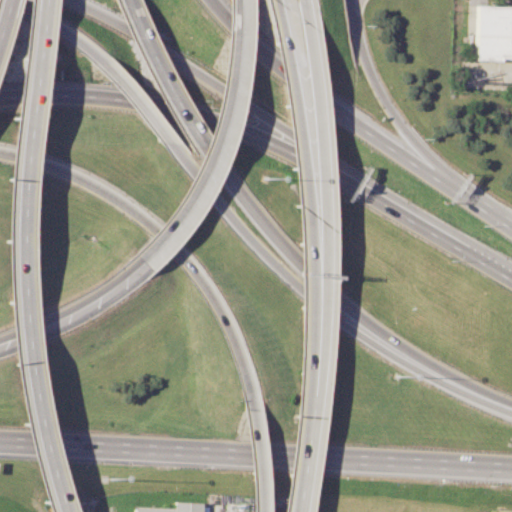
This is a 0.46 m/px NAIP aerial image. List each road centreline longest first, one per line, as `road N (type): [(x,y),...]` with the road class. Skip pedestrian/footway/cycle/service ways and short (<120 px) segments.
road 1 (motorway): [(41,0),(18,296),(58,511)]
road 2 (motorway): [(0,442),(511,467)]
road 3 (motorway): [(310,398),(303,194),(276,2)]
road 4 (motorway): [(250,412),(214,304),(142,218),(42,163),(0,152)]
road 5 (motorway): [(310,398),(320,193),(304,24)]
road 6 (motorway): [(356,183),(160,104),(0,97)]
road 7 (motorway): [(170,140),(285,278),(369,343),(416,365)]
road 8 (motorway): [(356,183),(192,66),(73,0)]
road 9 (motorway): [(212,156),(278,237),(416,365)]
road 10 (motorway): [(136,257),(184,205),(221,110),(232,0)]
road 11 (motorway): [(443,183),(269,58)]
road 12 (motorway): [(443,183),(379,91),(350,0)]
road 13 (motorway): [(511,280),(356,183)]
road 14 (motorway): [(129,0),(212,156)]
road 15 (motorway): [(0,336),(72,307),(136,257)]
road 16 (motorway): [(0,2),(56,21),(104,59)]
